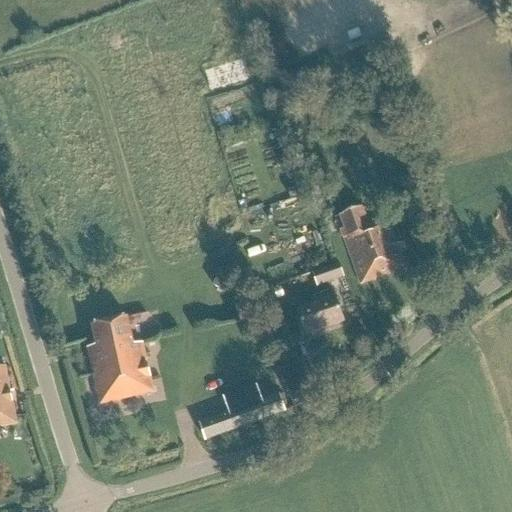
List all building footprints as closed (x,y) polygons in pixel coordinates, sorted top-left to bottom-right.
[(418,173),(401,179),(406,192),(423,185),(418,173)] [(288,190),(291,199),(299,197),(296,188),(288,190)] [(347,234),(343,236),(361,285),(403,267),(387,223),(369,229),(362,209),(341,217),(347,234)] [(344,277),(338,263),(311,273),(317,287),(344,277)] [(315,298),(317,304),(298,311),(307,336),(344,322),(333,291),(315,298)] [(128,319),(93,327),(97,347),(88,349),(101,407),(111,404),(112,408),(118,407),(117,402),(154,394),(143,344),(134,346),(128,319)] [(0,429),(17,426),(11,390),(7,367),(0,367),(0,429)] [(229,414),(199,425),(205,442),(285,413),(279,396),(262,403),(229,414)]
